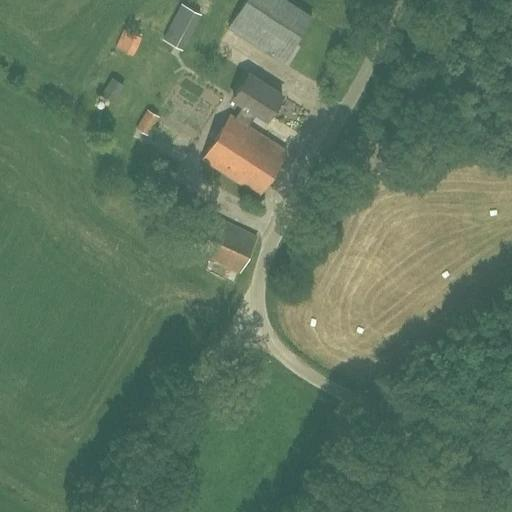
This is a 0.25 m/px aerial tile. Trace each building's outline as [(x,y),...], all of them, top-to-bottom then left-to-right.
[(313,17),(285,0),(246,0),(229,27),(283,63),(313,17)] [(202,15),(182,3),(163,38),(184,51),(202,15)] [(141,38),(124,30),(115,48),(133,56),(141,38)] [(203,159),(259,195),(287,151),(249,126),(257,113),(267,120),(283,96),(248,74),(232,97),(244,105),(235,117),(231,115),(203,159)] [(113,103),(124,84),(112,77),(100,95),(113,103)] [(147,108),(136,128),(149,136),(160,116),(147,108)] [(176,220),(183,206),(159,192),(144,221),(177,238),(175,242),(201,255),(202,254),(241,273),(258,238),(219,218),(211,235),(176,220)]
